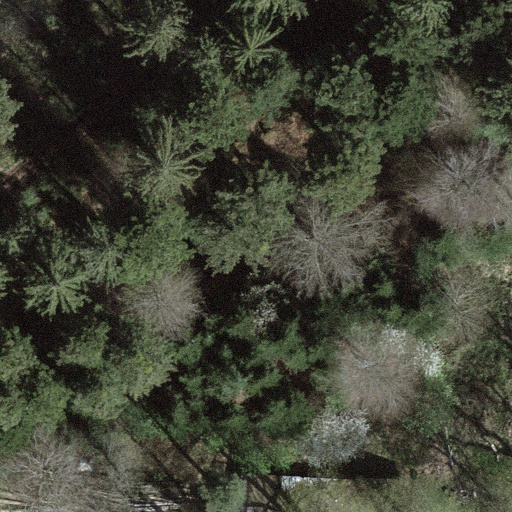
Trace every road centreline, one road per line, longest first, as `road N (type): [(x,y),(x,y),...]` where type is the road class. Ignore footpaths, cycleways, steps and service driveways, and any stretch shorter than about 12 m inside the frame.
road 1 (track): [(0,488),(180,509),(333,479)]
road 2 (track): [(0,177),(206,0)]
